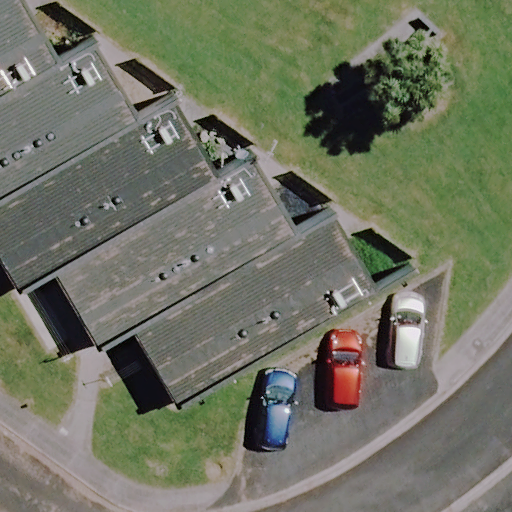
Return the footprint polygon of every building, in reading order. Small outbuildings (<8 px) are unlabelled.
[(0,0),(0,100),(49,71),(6,0),(0,0)] [(49,71),(0,100),(0,201),(125,121),(83,50),(49,71)] [(125,121),(0,201),(0,272),(17,302),(204,186),(155,103),(125,121)] [(204,186),(17,302),(62,377),(127,339),(290,241),(243,163),(204,186)] [(290,241),(127,339),(171,414),(365,299),(320,223),(290,241)]
